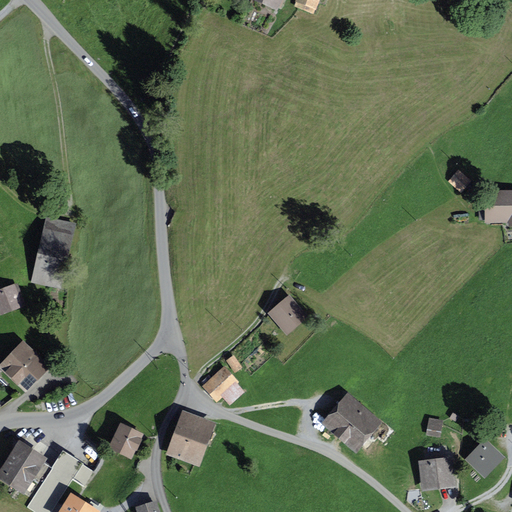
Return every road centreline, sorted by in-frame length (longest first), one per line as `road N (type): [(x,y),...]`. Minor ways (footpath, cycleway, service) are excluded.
road 1 (unclassified): [(28,0),(124,99),(154,150),(171,337),(83,411),(0,427)]
road 2 (track): [(0,187),(37,215),(54,219),(70,205),(44,39),(50,20)]
road 3 (track): [(220,413),(304,404),(313,446)]
